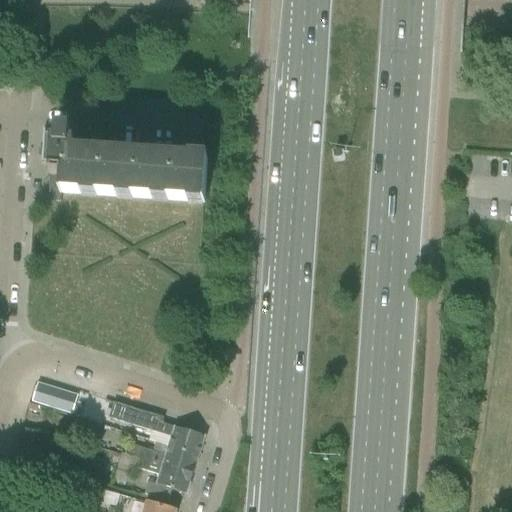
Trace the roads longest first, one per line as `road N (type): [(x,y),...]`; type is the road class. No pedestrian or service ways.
road 1 (primary): [(368,511),(402,0)]
road 2 (primary): [(310,0),(277,487)]
road 3 (unclassified): [(12,352),(23,134),(35,98),(189,111)]
road 4 (unclassified): [(207,511),(227,428),(12,352)]
